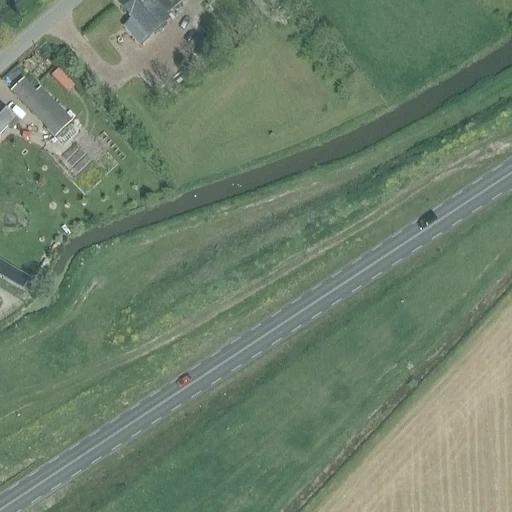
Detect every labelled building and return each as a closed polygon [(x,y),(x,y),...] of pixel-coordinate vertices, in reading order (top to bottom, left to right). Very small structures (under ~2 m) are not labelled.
[(167,16),(184,2),(182,0),(115,0),(114,1),(132,21),(150,40),(172,22),(167,16)] [(187,24),(205,54),(220,45),(202,15),(187,24)] [(189,71),(198,63),(184,45),(174,53),(189,71)] [(22,79),(10,91),(54,137),(71,120),(39,88),(35,92),(22,79)] [(0,133),(13,119),(0,107),(0,133)] [(65,150),(78,164),(89,153),(76,140),(65,150)] [(0,260),(0,276),(23,290),(30,278),(0,260)]
